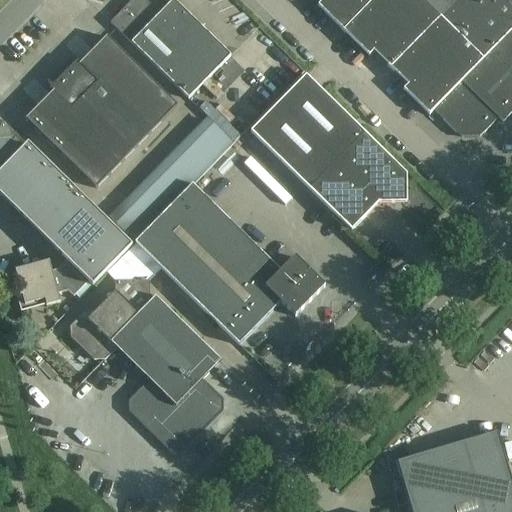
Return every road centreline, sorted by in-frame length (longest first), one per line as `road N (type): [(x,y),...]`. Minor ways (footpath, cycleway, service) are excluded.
road 1 (unclassified): [(244,511),(511,240)]
road 2 (unclassified): [(511,232),(273,0)]
